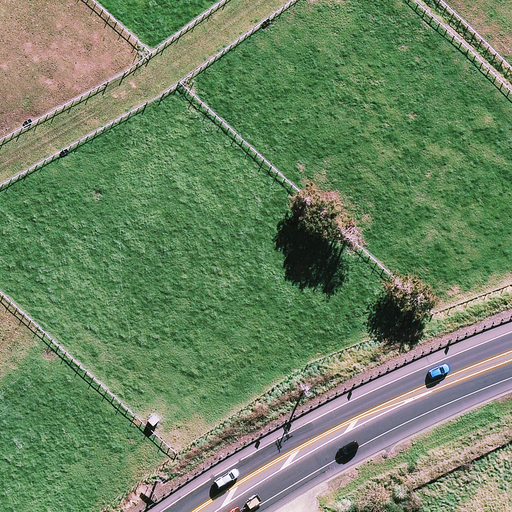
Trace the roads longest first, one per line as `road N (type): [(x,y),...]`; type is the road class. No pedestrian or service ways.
road 1 (trunk): [(511,350),(248,420),(0,509)]
road 2 (trunk): [(0,445),(348,340),(511,301)]
